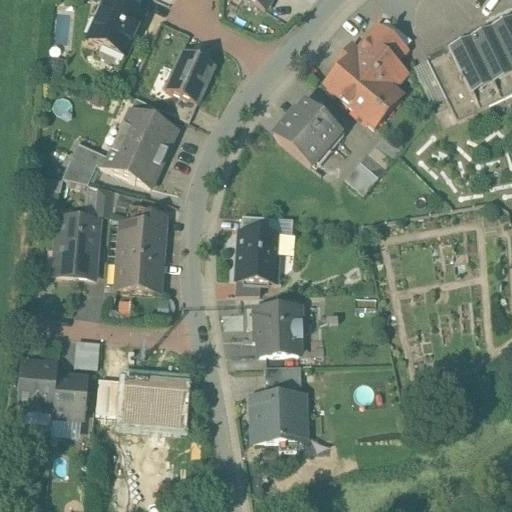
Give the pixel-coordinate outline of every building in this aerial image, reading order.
[(143,17),(119,7),(121,2),(116,0),(114,0),(113,4),(106,1),(88,42),(124,59),(143,17)] [(273,0),(247,0),(269,9),(273,0)] [(511,28),(450,57),(460,79),(438,89),(456,127),(511,99),(511,28)] [(398,49),(383,36),(369,39),(354,56),(357,59),(353,64),(391,95),(392,95),(405,78),(394,69),(399,62),(398,49)] [(214,71),(182,57),(164,95),(179,102),(196,110),(214,71)] [(450,57),(427,67),(438,89),(460,79),(450,57)] [(391,95),(353,64),(344,74),(341,72),(324,92),(373,133),(400,102),(392,95),(391,95)] [(196,110),(179,102),(176,108),(168,104),(162,116),(188,127),(196,110)] [(158,114),(135,104),(130,115),(153,125),(158,114)] [(342,137),(303,104),(272,140),(305,167),(321,148),(328,153),(342,137)] [(108,163),(103,174),(134,188),(134,187),(149,193),(175,135),(153,125),(130,115),(108,163)] [(400,156),(382,141),(374,150),(392,165),(400,156)] [(108,163),(77,149),(61,184),(87,190),(96,171),(103,174),(108,163)] [(374,150),(358,168),(376,184),(392,165),(374,150)] [(141,204),(118,198),(112,222),(123,224),(126,212),(138,215),(141,204)] [(163,221),(141,219),(140,231),(162,233),(163,221)] [(98,224),(58,221),(53,279),(94,282),(98,224)] [(140,231),(121,229),(116,293),(157,297),(162,233),(140,231)] [(278,238),(239,236),(235,286),(259,287),(274,288),(278,238)] [(259,287),(236,286),(235,301),(259,301),(259,287)] [(302,307),(251,308),(251,359),(303,358),(302,307)] [(56,370),(22,368),(18,414),(52,416),(55,381),(56,370)] [(299,372),(263,373),(264,401),(300,400),(299,372)] [(85,383),(55,381),(52,416),(52,422),(77,424),(81,424),(82,415),(86,412),(87,406),(83,402),(85,383)] [(173,395),(140,392),(140,387),(109,384),(107,410),(109,410),(107,430),(144,433),(143,448),(168,450),(173,395)] [(264,401),(254,401),(255,427),(253,427),(253,448),(278,447),(278,456),(295,455),(303,447),(302,400),(300,400),(264,401)] [(107,410),(95,410),(92,444),(107,446),(107,430),(109,410),(107,410)] [(77,424),(52,422),(51,436),(76,438),(77,424)]
